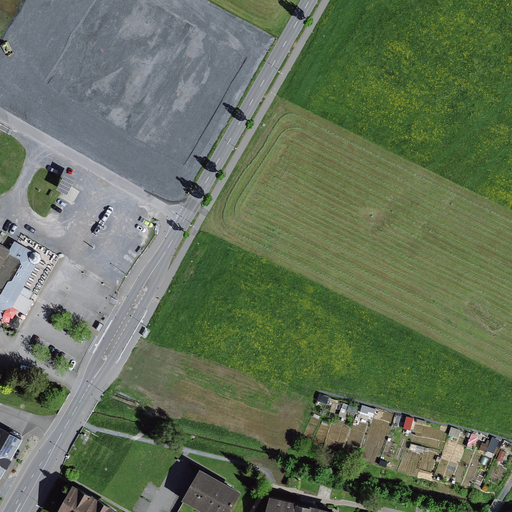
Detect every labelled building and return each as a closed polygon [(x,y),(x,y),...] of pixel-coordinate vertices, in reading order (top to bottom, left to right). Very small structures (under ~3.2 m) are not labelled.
[(76,179),(66,174),(57,190),(67,196),(76,179)] [(11,247),(0,240),(0,292),(2,292),(9,280),(13,279),(15,275),(26,283),(37,263),(40,262),(42,258),(42,253),(37,251),(34,251),(15,240),(11,247)] [(0,317),(3,317),(1,310),(12,307),(22,291),(26,283),(15,275),(13,279),(9,280),(2,292),(0,292),(0,317)] [(21,324),(19,320),(21,318),(16,315),(15,318),(11,319),(10,322),(11,325),(15,328),(19,327),(21,324)] [(24,438),(0,424),(0,479),(1,480),(24,438)] [(203,466),(185,498),(186,499),(198,506),(209,511),(231,511),(244,489),(203,466)] [(72,488),(59,511),(116,511),(117,511),(95,500),(72,488)] [(340,511),(341,510),(272,494),(267,511),(340,511)] [(194,511),(198,506),(186,499),(178,511),(194,511)]
